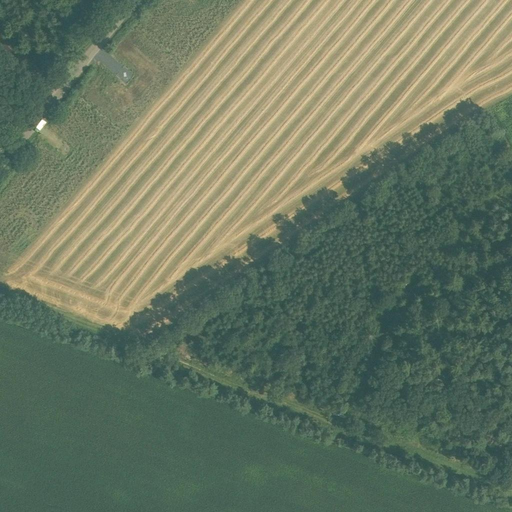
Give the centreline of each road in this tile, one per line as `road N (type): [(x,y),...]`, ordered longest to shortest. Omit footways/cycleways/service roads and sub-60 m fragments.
road 1 (track): [(0,294),(511,485)]
road 2 (unclassified): [(137,0),(0,169)]
